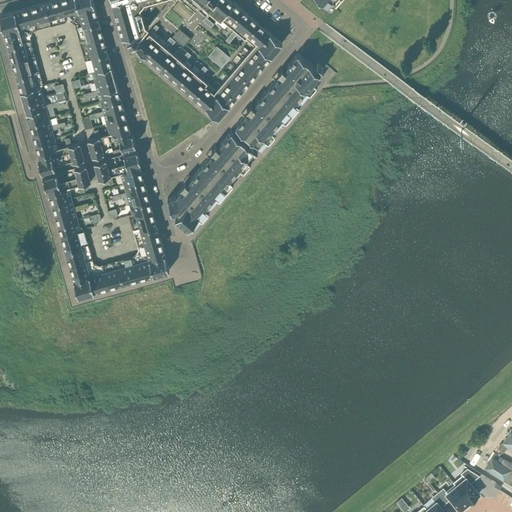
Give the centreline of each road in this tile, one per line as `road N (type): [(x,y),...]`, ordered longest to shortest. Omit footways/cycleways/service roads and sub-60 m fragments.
road 1 (residential): [(272,0),(300,25),(295,40),(187,165),(154,176)]
road 2 (residential): [(104,0),(154,176)]
